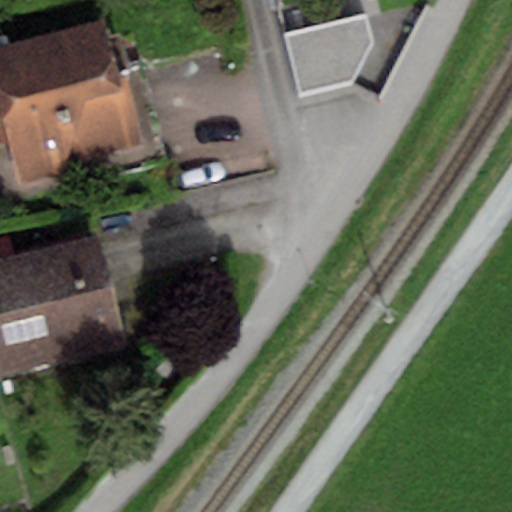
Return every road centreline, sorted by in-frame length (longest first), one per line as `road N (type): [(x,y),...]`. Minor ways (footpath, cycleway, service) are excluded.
road 1 (residential): [(450,0),(334,208),(84,511)]
road 2 (unclassified): [(290,511),(511,187)]
